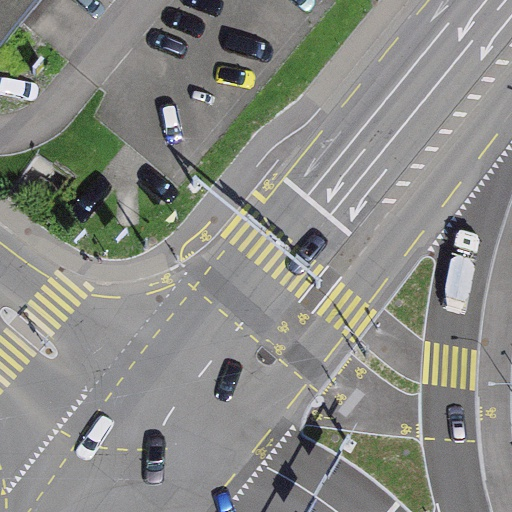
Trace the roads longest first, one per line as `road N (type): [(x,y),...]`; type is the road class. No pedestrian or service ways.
road 1 (primary): [(486,0),(141,431)]
road 2 (primary): [(235,443),(508,117)]
road 3 (secondary): [(470,511),(457,471),(448,360),(466,223),(508,117)]
road 4 (residential): [(0,318),(141,431)]
road 5 (secondary): [(353,511),(235,443)]
